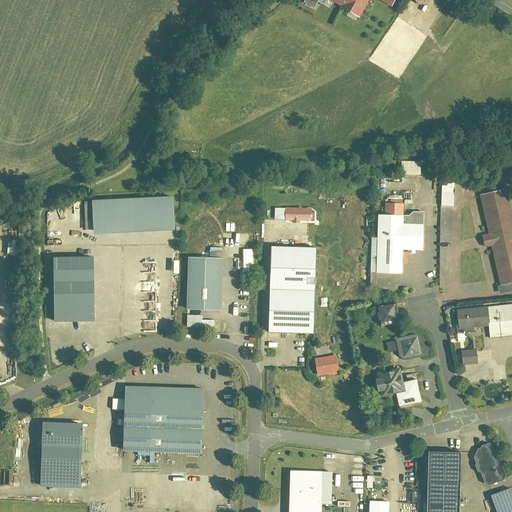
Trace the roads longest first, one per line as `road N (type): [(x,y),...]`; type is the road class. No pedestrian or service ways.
road 1 (unclassified): [(0,410),(129,352),(218,346),(244,360),(254,379),(255,435)]
road 2 (unclassified): [(255,435),(364,448),(462,425)]
road 3 (unclassified): [(462,425),(427,309)]
